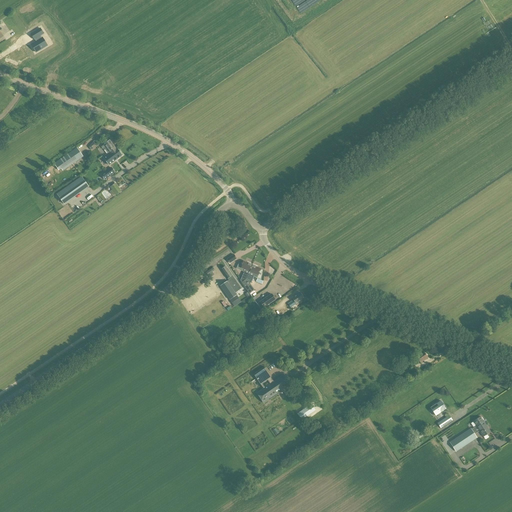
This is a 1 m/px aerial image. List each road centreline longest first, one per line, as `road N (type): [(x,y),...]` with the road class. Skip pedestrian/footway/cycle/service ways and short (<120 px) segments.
road 1 (tertiary): [(0,405),(150,304),(206,225),(231,204)]
road 2 (tertiary): [(261,227),(511,61)]
road 3 (tertiary): [(261,227),(268,246),(301,275),(511,368)]
road 4 (tertiary): [(231,204),(205,168),(167,141),(0,73)]
